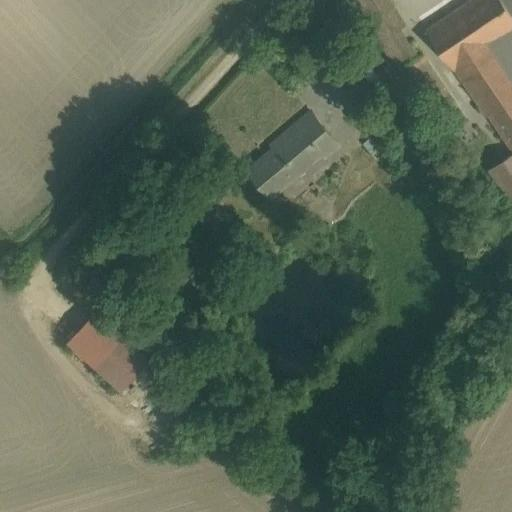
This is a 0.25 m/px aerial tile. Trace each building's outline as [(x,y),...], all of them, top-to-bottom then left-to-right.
[(406,0),(365,0),(392,36),(419,17),(406,0)] [(511,0),(456,0),(413,32),(509,161),(511,159),(511,0)] [(379,47),(356,66),(368,80),(390,60),(379,47)] [(395,80),(368,102),(389,127),(415,104),(395,80)] [(309,116),(245,169),(277,208),(341,155),(309,116)] [(375,139),(366,147),(380,162),(389,154),(375,139)] [(511,165),(498,177),(511,193),(511,165)] [(217,217),(206,227),(217,238),(228,228),(217,217)] [(179,260),(162,279),(180,295),(197,276),(179,260)] [(149,348),(102,303),(73,334),(119,378),(149,348)]
